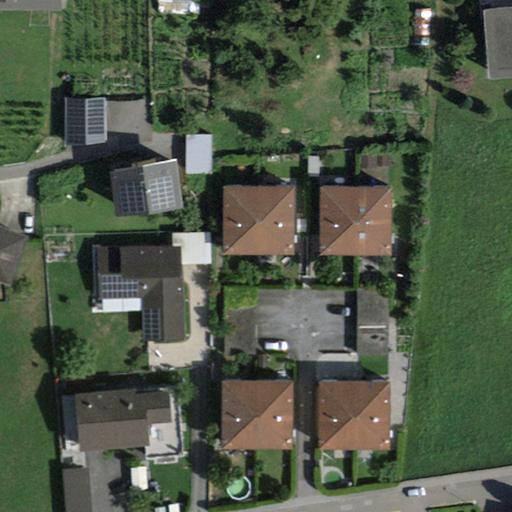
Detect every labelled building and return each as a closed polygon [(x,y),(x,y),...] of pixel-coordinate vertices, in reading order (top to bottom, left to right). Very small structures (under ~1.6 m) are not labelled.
[(0,0),(0,11),(61,11),(61,0),(0,0)] [(511,8),(484,10),(489,80),(511,77),(511,8)] [(105,142),(104,98),(64,99),(65,146),(105,142)] [(211,134),(185,135),(186,173),(212,173),(211,134)] [(116,218),(183,208),(176,159),(109,173),(116,218)] [(259,255),(260,186),(223,185),(222,254),(259,255)] [(293,255),(294,186),(260,186),(259,255),(293,255)] [(355,256),(355,186),(320,186),(319,255),(355,256)] [(390,256),(390,187),(355,186),(355,256),(390,256)] [(0,282),(10,286),(27,238),(0,226),(0,282)] [(184,342),(180,246),(96,250),(98,300),(142,298),(144,343),(184,342)] [(255,357),(256,288),(225,287),(224,357),(255,357)] [(356,356),(387,356),(388,288),(356,288),(356,356)] [(255,449),(255,382),(222,381),(222,449),(255,449)] [(292,449),(292,382),(255,382),(255,449),(292,449)] [(354,449),(354,382),(319,382),(319,449),(354,449)] [(388,449),(389,382),(354,382),(354,449),(388,449)] [(168,392),(135,394),(134,390),(75,395),(79,452),(148,447),(146,425),(171,423),(168,392)] [(90,511),(88,468),(63,470),(64,511),(90,511)]
